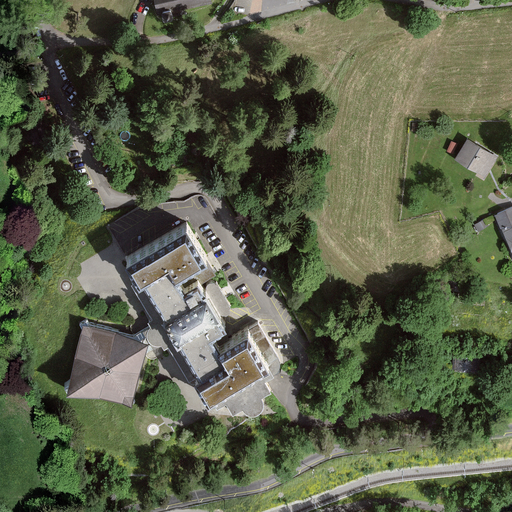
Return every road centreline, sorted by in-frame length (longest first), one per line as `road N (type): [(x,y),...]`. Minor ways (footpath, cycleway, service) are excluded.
road 1 (tertiary): [(511,428),(346,447),(261,483),(125,511)]
road 2 (residential): [(327,0),(207,32),(127,43),(51,34),(34,0)]
road 3 (residential): [(511,4),(454,9),(391,0)]
